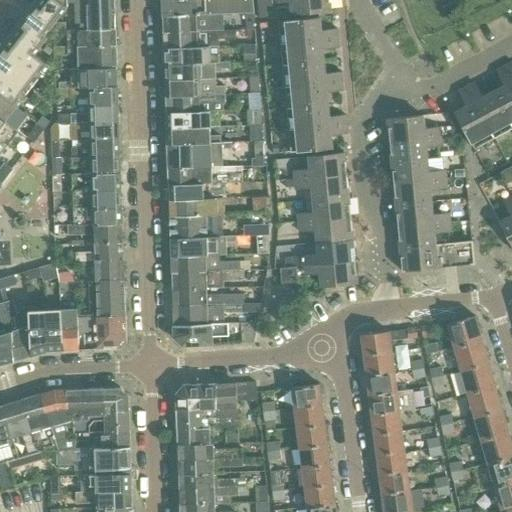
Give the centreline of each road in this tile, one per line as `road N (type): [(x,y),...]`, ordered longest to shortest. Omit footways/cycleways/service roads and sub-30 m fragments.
road 1 (residential): [(150,365),(138,0)]
road 2 (residential): [(390,308),(383,234),(363,198),(355,128),(400,86)]
road 3 (residential): [(150,365),(282,357),(321,346)]
road 4 (residential): [(357,511),(338,370),(321,346)]
road 5 (residential): [(0,388),(58,371),(150,365)]
road 6 (residential): [(150,365),(155,511)]
road 7 (residential): [(400,86),(435,86),(511,46)]
